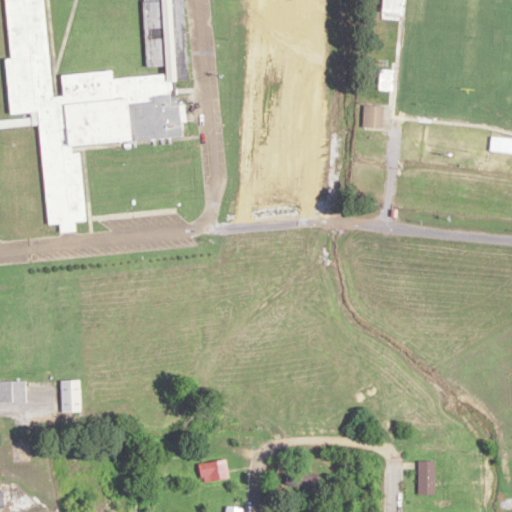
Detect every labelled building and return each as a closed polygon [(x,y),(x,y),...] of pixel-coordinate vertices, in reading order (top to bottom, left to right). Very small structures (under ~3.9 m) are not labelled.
[(180,138),(177,79),(187,78),(183,0),(142,0),(146,66),(164,65),(165,70),(61,76),(62,95),(49,96),(44,0),(4,0),(10,114),(29,113),(29,118),(0,119),(0,127),(41,125),(46,223),(59,223),(60,232),(75,231),(74,221),(84,220),(81,151),(72,151),(72,143),(180,138)] [(404,0),(384,0),(383,18),(404,19),(404,0)] [(383,105),(363,104),(362,127),(382,128),(383,105)] [(0,402),(26,403),(26,379),(0,379),(0,402)] [(80,412),(80,379),(60,379),(60,412),(80,412)] [(199,464),(202,482),(228,478),(225,459),(199,464)] [(417,494),(435,494),(435,460),(417,460),(417,494)] [(315,492),(318,474),(292,469),(288,487),(315,492)]
